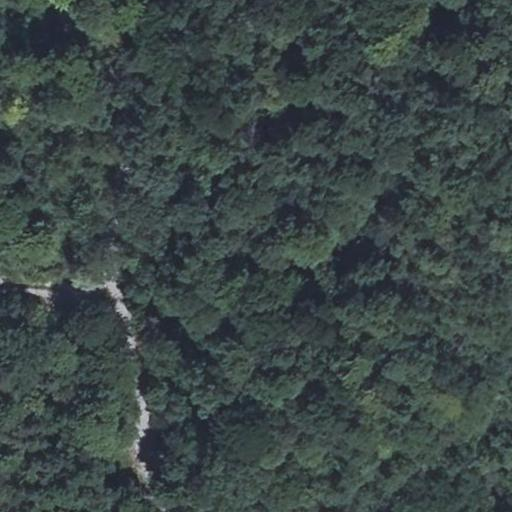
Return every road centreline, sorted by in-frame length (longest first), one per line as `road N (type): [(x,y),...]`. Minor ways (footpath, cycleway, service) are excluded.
road 1 (track): [(55,0),(102,70),(132,376),(173,511)]
road 2 (track): [(120,290),(48,280),(0,285)]
